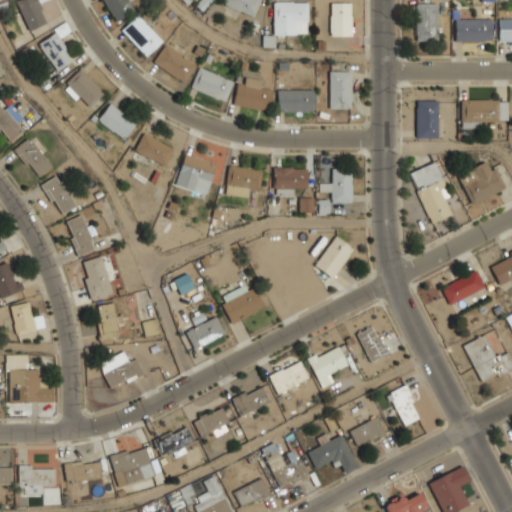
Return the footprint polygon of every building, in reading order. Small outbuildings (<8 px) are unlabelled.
[(38,1),(39,0),(14,0),(19,10),(13,12),(17,22),(24,19),(28,30),(46,23),(38,1)] [(103,0),(114,21),(135,10),(130,0),(103,0)] [(254,16),(259,0),(223,0),(222,4),(254,16)] [(306,2),(273,2),(272,34),(306,34),(306,2)] [(350,3),(329,3),(330,36),(351,35),(350,3)] [(436,3),(414,4),(415,41),(437,40),(436,3)] [(120,30),(145,56),(162,41),(137,14),(120,30)] [(490,18),(454,19),(454,41),(491,41),(490,18)] [(511,18),(498,19),(498,41),(511,40),(511,18)] [(55,71),(73,60),(56,32),(38,43),(55,71)] [(195,65),(165,44),(152,62),(183,83),(195,65)] [(189,87),(224,101),(233,81),(198,66),(189,87)] [(62,86),(75,100),(79,96),(88,107),(103,93),(80,69),(62,86)] [(350,108),(350,71),(328,71),(329,108),(350,108)] [(261,78),(244,77),(244,84),(235,83),(233,106),(269,109),(271,88),(260,88),(261,78)] [(313,112),(313,90),(277,89),(276,111),(313,112)] [(507,100),(460,100),(461,127),(480,127),(480,121),(507,121),(507,100)] [(437,137),(437,101),(415,101),(415,138),(437,137)] [(97,120),(123,139),(135,123),(109,103),(97,120)] [(14,109),(7,114),(0,104),(0,132),(7,142),(23,130),(16,121),(21,117),(14,109)] [(173,148),(142,133),(133,151),(164,166),(173,148)] [(50,166),(28,137),(14,148),(36,177),(50,166)] [(207,190),(215,163),(184,153),(174,185),(193,190),(194,186),(207,190)] [(472,204),(505,188),(495,167),(490,170),(485,160),(457,175),(472,204)] [(409,172),(430,224),(450,215),(444,198),(448,196),(434,162),(409,172)] [(247,196),(248,188),(259,189),(261,169),(227,166),(224,194),(247,196)] [(306,167),(273,167),(273,194),(293,194),(293,188),(306,188),(306,167)] [(330,202),(351,202),(350,169),(331,169),(331,183),(318,183),(319,192),(330,191),(330,202)] [(75,206),(57,174),(41,183),(59,214),(75,206)] [(312,212),(313,198),(298,197),(298,212),(312,212)] [(76,255),(93,249),(82,215),(65,220),(76,255)] [(332,278),(352,249),(334,236),(313,265),(332,278)] [(511,252),(488,265),(499,285),(511,277),(511,252)] [(82,261),(87,277),(83,278),(90,301),(112,294),(100,255),(82,261)] [(0,264),(0,296),(19,291),(10,261),(0,264)] [(447,303),(484,288),(477,271),(440,286),(447,303)] [(172,279),(179,294),(194,288),(187,272),(172,279)] [(230,323),(263,309),(254,287),(245,290),(243,285),(219,295),(230,323)] [(33,331),(29,302),(10,304),(14,334),(33,331)] [(100,340),(117,338),(113,303),(96,305),(100,340)] [(184,330),(193,349),(224,334),(215,316),(184,330)] [(384,354),(373,326),(356,332),(368,360),(384,354)] [(511,364),(506,351),(494,357),(483,335),(462,344),(480,382),(511,367),(511,364)] [(307,358),(319,388),(330,383),(326,374),(346,366),(338,346),(307,358)] [(52,401),(52,379),(40,379),(40,369),(26,369),(26,354),(5,354),(5,370),(8,370),(8,401),(52,401)] [(142,373),(134,357),(102,372),(109,388),(142,373)] [(275,393),(307,379),(299,361),(267,375),(275,393)] [(269,402),(261,385),(231,399),(239,415),(269,402)] [(388,392),(400,425),(418,419),(406,385),(388,392)] [(384,433),(376,416),(348,430),(356,447),(384,433)] [(160,456),(171,451),(174,457),(184,452),(181,447),(193,441),(184,425),(152,441),(160,456)] [(331,460),(334,467),(340,464),(344,472),(356,466),(341,434),(306,451),(314,468),(331,460)] [(108,457),(117,486),(152,475),(143,446),(108,457)] [(277,486),(307,474),(300,457),(283,464),(278,451),(265,457),(277,486)] [(62,464),(65,483),(100,478),(98,459),(62,464)] [(0,483),(10,483),(11,466),(0,465),(0,483)] [(451,511),(468,505),(459,485),(469,481),(463,466),(427,481),(440,511),(451,511)] [(54,467),(17,467),(17,484),(54,484),(54,467)] [(230,511),(214,475),(202,480),(208,494),(192,501),(196,511),(230,511)] [(268,495),(261,479),(233,490),(239,506),(268,495)] [(384,507),(386,511),(426,511),(429,511),(418,490),(384,507)]
